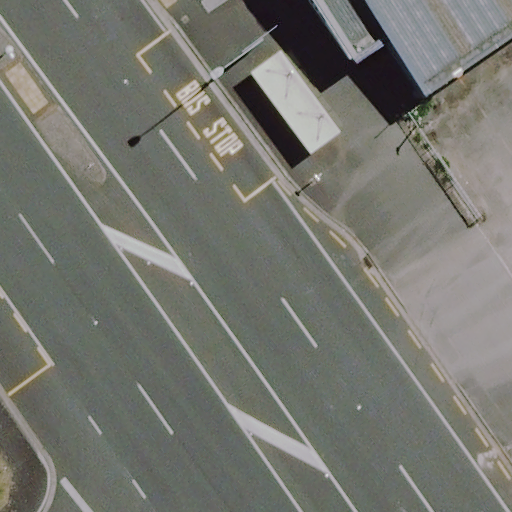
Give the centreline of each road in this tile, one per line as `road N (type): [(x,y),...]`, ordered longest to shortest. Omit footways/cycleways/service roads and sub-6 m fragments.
road 1 (secondary): [(0,40),(167,293)]
road 2 (secondary): [(167,293),(327,511)]
road 3 (secondary): [(100,511),(167,293)]
